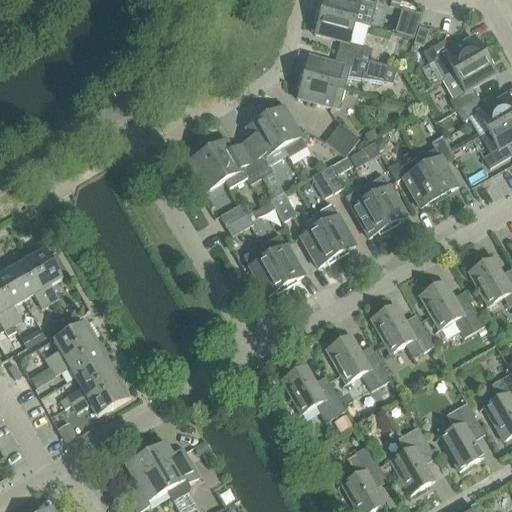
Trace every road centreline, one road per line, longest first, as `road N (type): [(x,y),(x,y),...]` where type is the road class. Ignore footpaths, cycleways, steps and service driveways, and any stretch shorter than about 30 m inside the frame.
road 1 (residential): [(256,357),(511,210)]
road 2 (residential): [(121,114),(256,357)]
road 3 (unclassified): [(301,0),(277,74),(170,137),(147,140)]
road 4 (residential): [(256,357),(69,468)]
road 5 (tertiary): [(0,183),(121,114)]
road 6 (tertiary): [(121,114),(157,79),(183,0)]
